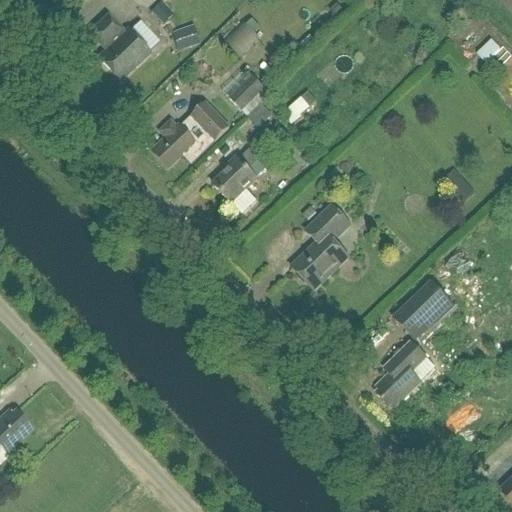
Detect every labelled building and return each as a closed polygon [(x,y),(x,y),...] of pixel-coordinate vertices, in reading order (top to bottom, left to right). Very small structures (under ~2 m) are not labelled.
[(160,6),(149,17),(159,28),(171,18),(160,6)] [(330,13),(338,21),(345,15),(338,7),(330,13)] [(125,38),(109,20),(91,37),(107,54),(99,62),(119,84),(149,57),(128,35),(125,38)] [(240,62),(260,43),(242,24),(223,43),(240,62)] [(193,31),(177,35),(183,53),(199,49),(193,31)] [(485,66),(500,52),(492,44),(477,58),(485,66)] [(241,115),(265,93),(253,80),(229,102),(241,115)] [(277,111),(284,123),(312,108),(306,96),(277,111)] [(182,130),(180,128),(177,130),(172,124),(160,135),(166,141),(152,155),(169,173),(183,159),(192,167),(229,132),(206,107),(194,119),(182,130)] [(261,109),(247,121),(257,131),(270,119),(261,109)] [(230,173),(214,188),(231,207),(246,193),(257,183),(249,174),(259,164),(250,154),(239,164),(237,161),(227,170),(230,173)] [(468,190),(455,202),(460,208),(474,196),(468,190)] [(246,193),(231,207),(242,218),(257,204),(246,193)] [(315,293),(350,260),(334,244),(351,228),(333,209),(307,234),(318,246),(293,270),(315,293)] [(303,218),(308,223),(315,216),(310,211),(303,218)] [(415,346),(454,309),(431,285),(392,322),(415,346)] [(396,409),(422,384),(413,375),(427,361),(412,345),(394,363),(399,368),(377,389),(380,393),(378,395),(390,408),(392,405),(396,409)] [(436,370),(427,361),(413,375),(422,384),(436,370)] [(12,417),(9,413),(0,421),(0,450),(6,457),(32,433),(15,415),(12,417)] [(511,484),(500,495),(511,508),(511,484)]
